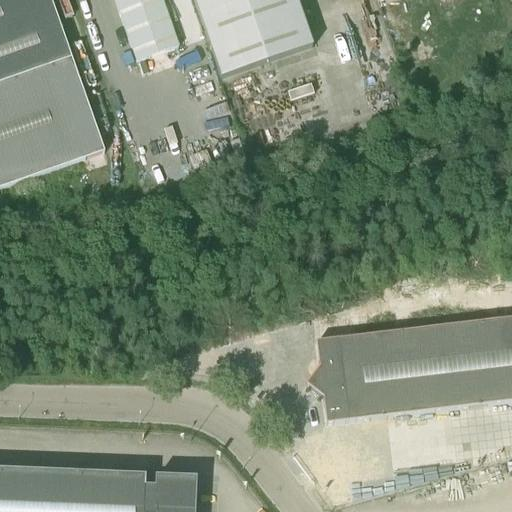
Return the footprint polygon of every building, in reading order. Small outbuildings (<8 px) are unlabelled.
[(0,0),(0,191),(103,156),(48,0),(0,0)] [(178,50),(160,0),(113,0),(117,11),(135,65),(178,50)] [(191,0),(220,81),(311,49),(294,0),(191,0)] [(325,428),(345,425),(511,405),(511,321),(315,345),(318,371),(305,388),(322,401),(325,428)] [(0,511),(194,511),(195,482),(154,481),(154,491),(144,491),(144,480),(0,474),(0,511)]
